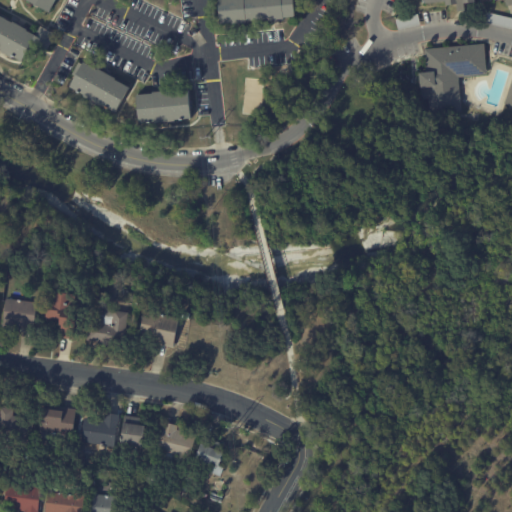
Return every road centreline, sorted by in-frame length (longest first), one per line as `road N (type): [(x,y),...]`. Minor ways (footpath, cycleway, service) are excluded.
road 1 (residential): [(0,360),(197,391),(302,439)]
road 2 (residential): [(0,89),(129,154),(233,158)]
